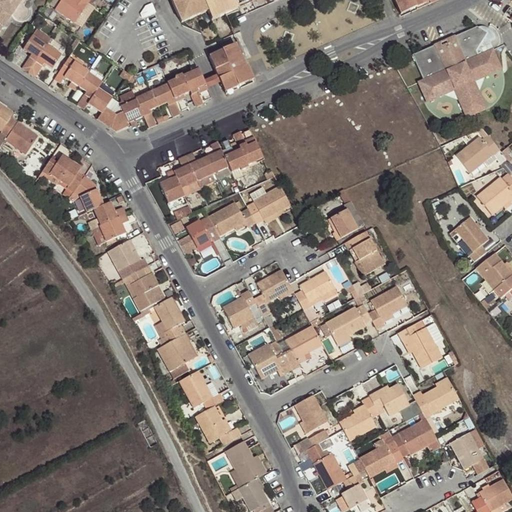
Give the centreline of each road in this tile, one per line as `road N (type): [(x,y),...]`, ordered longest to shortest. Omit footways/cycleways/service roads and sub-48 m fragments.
road 1 (unclassified): [(196,511),(131,368),(80,284),(0,183)]
road 2 (residential): [(424,20),(357,40),(223,110)]
road 3 (residential): [(223,110),(363,56),(424,20)]
road 4 (residential): [(116,155),(193,293)]
road 5 (residential): [(0,70),(116,155)]
road 6 (residential): [(193,293),(257,413)]
road 7 (residential): [(378,354),(257,413)]
road 8 (residential): [(223,110),(194,42),(175,34),(160,0)]
